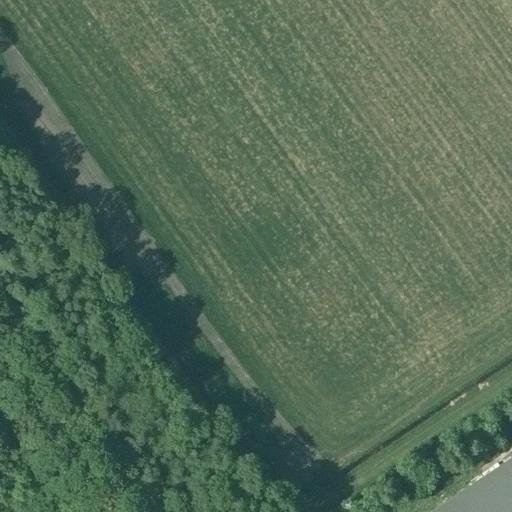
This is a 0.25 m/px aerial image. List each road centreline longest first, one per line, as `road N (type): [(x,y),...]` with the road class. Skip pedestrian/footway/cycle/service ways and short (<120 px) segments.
road 1 (track): [(308,511),(511,378)]
road 2 (track): [(0,316),(119,479)]
road 3 (track): [(108,508),(0,358)]
